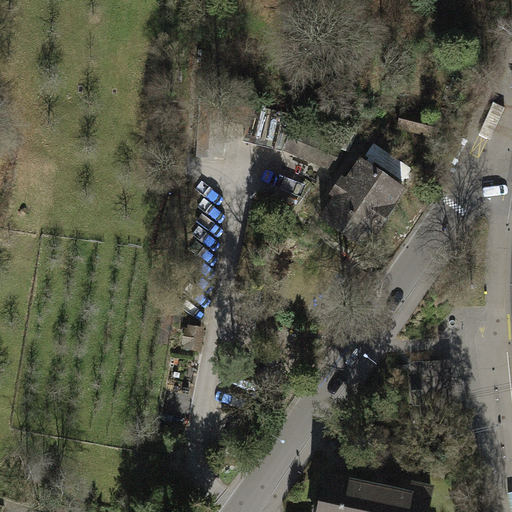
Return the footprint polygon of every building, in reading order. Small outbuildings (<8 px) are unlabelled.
[(221,99),(202,96),(193,158),(206,160),(206,119),(219,118),(221,99)] [(352,131),(250,110),(247,133),(328,163),(337,144),(344,149),(352,131)] [(401,190),(359,163),(347,181),(341,177),(330,192),(336,196),(322,218),(364,246),(401,190)] [(270,195),(254,192),(248,223),(264,226),(270,195)] [(264,226),(248,223),(234,293),(246,294),(253,254),(261,256),(264,226)] [(199,330),(186,328),(183,348),(196,349),(199,330)] [(450,361),(437,362),(441,430),(453,429),(450,361)] [(437,362),(393,364),(371,395),(372,420),(423,430),(441,430),(437,362)] [(398,490),(326,476),(318,511),(426,511),(431,489),(399,483),(398,490)]
